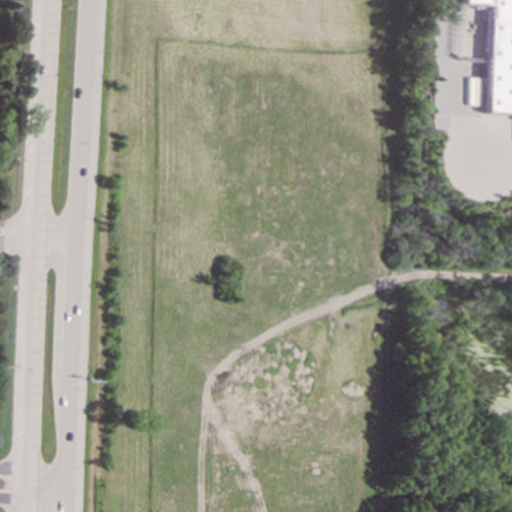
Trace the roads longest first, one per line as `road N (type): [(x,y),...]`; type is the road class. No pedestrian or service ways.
road 1 (secondary): [(38,239),(27,511)]
road 2 (secondary): [(62,511),(76,240)]
road 3 (secondary): [(76,240),(87,0)]
road 4 (secondary): [(46,0),(38,239)]
